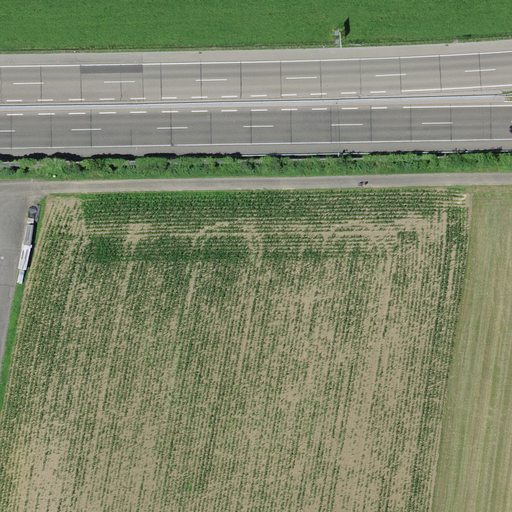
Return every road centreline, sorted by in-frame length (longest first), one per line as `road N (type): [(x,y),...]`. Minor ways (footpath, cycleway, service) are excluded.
road 1 (motorway): [(511,67),(0,82)]
road 2 (motorway): [(0,131),(511,122)]
